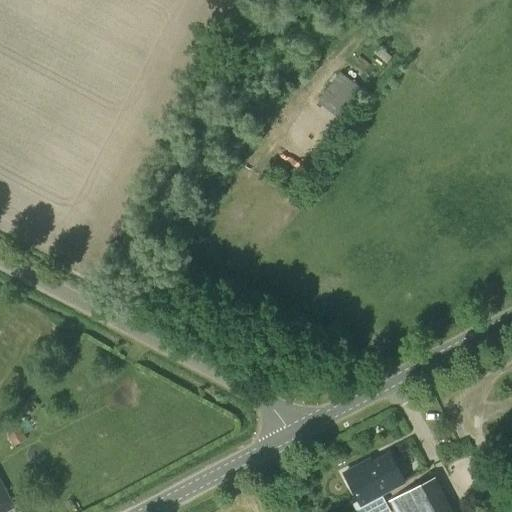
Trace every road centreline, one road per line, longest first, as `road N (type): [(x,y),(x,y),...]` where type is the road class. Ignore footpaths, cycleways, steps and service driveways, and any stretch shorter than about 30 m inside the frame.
road 1 (unclassified): [(295,434),(262,400),(0,261)]
road 2 (tertiary): [(295,434),(511,319)]
road 3 (tertiary): [(150,511),(295,434)]
